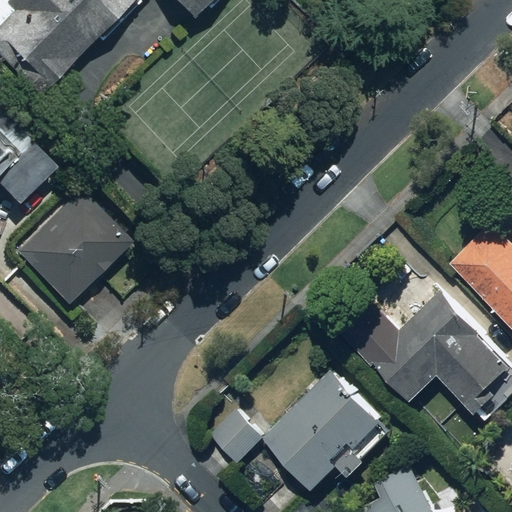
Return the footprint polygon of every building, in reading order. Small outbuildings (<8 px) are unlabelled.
[(0,0),(0,50),(42,91),(132,0),(176,0),(182,6),(183,4),(194,15),(209,0),(0,0)] [(0,179),(20,201),(58,165),(6,111),(0,116),(0,179)] [(19,250),(69,301),(134,239),(83,187),(19,250)] [(511,240),(493,222),(454,261),(511,318),(511,240)] [(378,303),(347,333),(416,401),(444,374),(491,421),(511,399),(511,356),(446,290),(405,330),(378,303)] [(272,434),(323,484),(343,464),(355,476),(371,460),(359,448),(386,421),(336,369),(272,434)] [(268,434),(239,407),(214,434),(243,461),(268,434)] [(387,495),(356,511),(357,511),(440,511),(415,464),(380,482),(387,495)]
